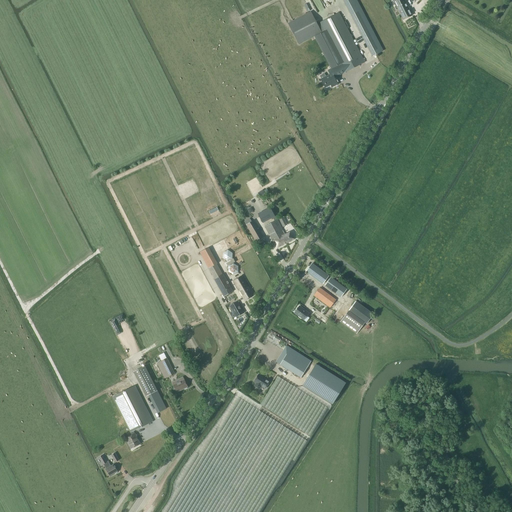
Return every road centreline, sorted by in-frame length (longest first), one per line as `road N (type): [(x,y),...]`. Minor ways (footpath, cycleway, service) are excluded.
road 1 (tertiary): [(151,483),(231,370),(439,0)]
road 2 (track): [(132,377),(72,403),(0,260)]
